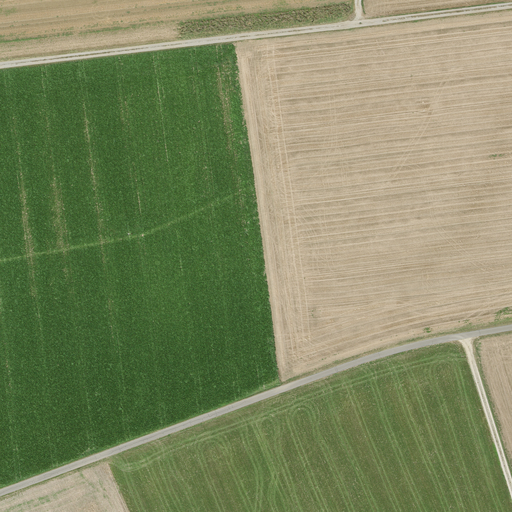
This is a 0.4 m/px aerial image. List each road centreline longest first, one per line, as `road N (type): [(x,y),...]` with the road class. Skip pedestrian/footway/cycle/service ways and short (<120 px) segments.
road 1 (unclassified): [(0,491),(363,359),(511,327)]
road 2 (track): [(511,7),(0,67)]
road 3 (track): [(511,489),(463,335)]
